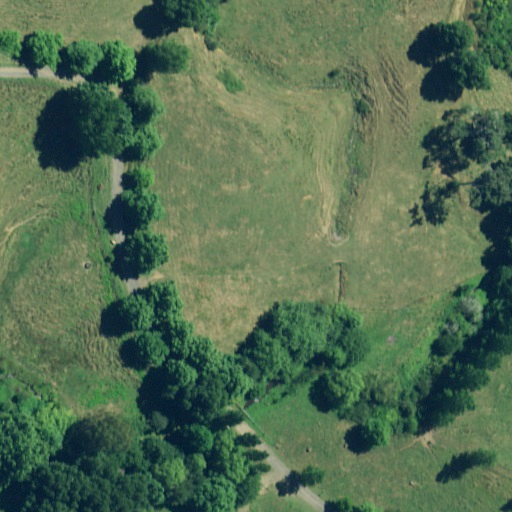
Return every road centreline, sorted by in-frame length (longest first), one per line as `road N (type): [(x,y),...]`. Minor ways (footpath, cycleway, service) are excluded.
road 1 (track): [(330,511),(224,409),(137,305),(118,219),(115,110),(87,71),(0,64)]
road 2 (track): [(134,292),(164,272),(221,278),(313,263),(374,240)]
